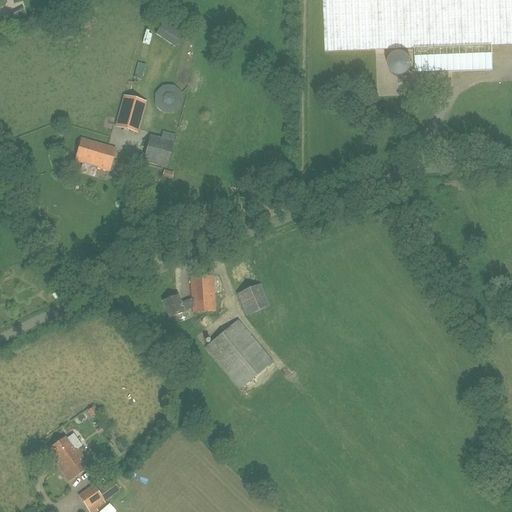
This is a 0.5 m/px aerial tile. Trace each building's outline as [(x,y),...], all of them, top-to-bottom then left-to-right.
[(511,0),(324,0),(327,53),(415,50),(416,74),(493,71),(492,47),(511,46),(511,0)] [(164,23),(157,35),(178,48),(185,36),(164,23)] [(138,62),(134,77),(142,79),(146,64),(138,62)] [(182,112),(182,87),(157,87),(157,112),(182,112)] [(146,104),(125,98),(116,128),(137,134),(146,104)] [(150,135),(142,163),(166,169),(174,142),(150,135)] [(95,177),(97,169),(108,172),(115,149),(82,139),(75,162),(82,164),(79,173),(95,177)] [(193,314),(216,312),(213,277),(190,278),(192,299),(180,303),(177,296),(163,302),(170,319),(184,313),(184,312),(192,308),(193,314)] [(249,318),(272,306),(261,284),(238,295),(249,318)] [(205,348),(239,390),(272,363),(238,321),(205,348)] [(95,407),(89,410),(93,417),(99,413),(95,407)] [(90,468),(77,450),(74,452),(65,439),(50,450),(59,463),(56,465),(69,482),(90,468)] [(79,497),(87,509),(89,511),(96,511),(98,511),(97,509),(101,506),(99,502),(102,500),(104,502),(120,491),(113,481),(98,492),(94,487),(79,497)]
